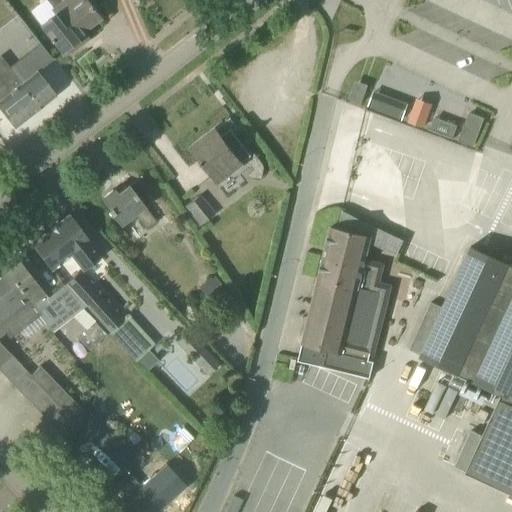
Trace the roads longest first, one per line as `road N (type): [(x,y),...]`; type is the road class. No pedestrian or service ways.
road 1 (residential): [(209,511),(270,346),(329,96)]
road 2 (residential): [(0,196),(253,0)]
